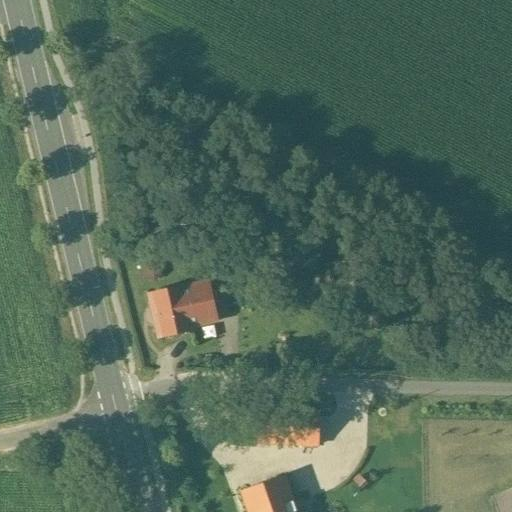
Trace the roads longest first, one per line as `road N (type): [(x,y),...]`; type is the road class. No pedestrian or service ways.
road 1 (secondary): [(16,0),(113,401)]
road 2 (unclassified): [(113,401),(206,384),(511,391)]
road 3 (unclassified): [(0,441),(40,437),(113,401)]
